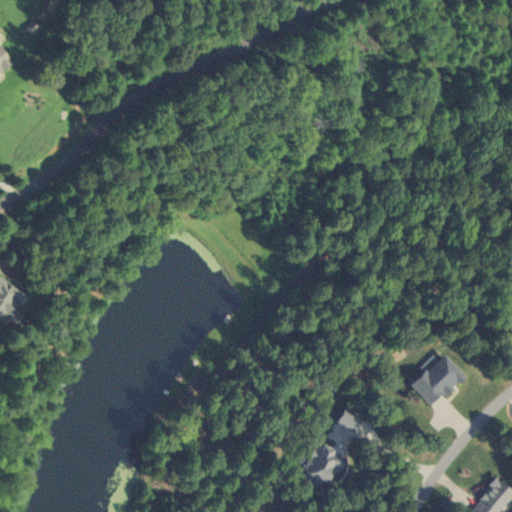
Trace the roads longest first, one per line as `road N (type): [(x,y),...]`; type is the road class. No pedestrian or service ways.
road 1 (residential): [(0,201),(67,160),(131,99),(335,0)]
road 2 (residential): [(408,511),(511,389)]
